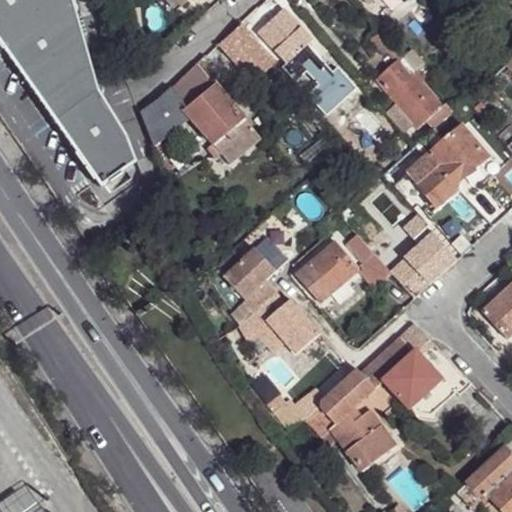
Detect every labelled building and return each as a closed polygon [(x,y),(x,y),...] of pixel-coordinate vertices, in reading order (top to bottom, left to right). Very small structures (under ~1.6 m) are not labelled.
[(0,0),(0,63),(92,195),(128,170),(95,87),(65,0),(0,0)] [(274,0),(263,0),(246,16),(267,41),(262,47),(266,51),(268,54),(273,50),(285,63),(280,67),(293,83),(321,57),(307,42),(310,40),(274,0)] [(246,16),(241,22),(262,47),(267,41),(246,16)] [(262,47),(241,22),(223,38),(250,66),(266,51),(262,47)] [(378,46),(386,39),(378,30),(367,40),(375,50),(378,46)] [(400,56),(396,51),(386,39),(378,46),(394,65),(402,58),(400,56)] [(407,49),(404,45),(396,51),(400,56),(407,49)] [(411,53),(407,49),(400,56),(402,58),(403,59),(411,53)] [(265,56),(256,64),(263,74),(273,67),(265,56)] [(417,75),(403,59),(402,58),(394,65),(375,81),(396,105),(413,125),(417,130),(426,123),(432,130),(450,115),(451,113),(445,106),(441,108),(414,76),(417,75)] [(182,109),(186,113),(212,145),(206,150),(213,159),(220,154),(228,163),(258,138),(213,83),(212,85),(194,65),(170,87),(186,106),(182,109)] [(278,105),(262,84),(253,91),(268,112),(278,105)] [(160,97),(139,111),(153,145),(159,140),(187,118),(184,115),(186,113),(182,109),(186,106),(170,87),(160,97)] [(308,97),(337,131),(345,124),(333,111),(335,109),(318,88),(308,97)] [(404,134),(413,125),(396,105),(386,114),(404,134)] [(488,156),(460,126),(408,174),(438,207),(459,189),(456,185),(488,156)] [(153,145),(167,183),(173,178),(159,140),(153,145)] [(411,255),(377,215),(357,232),(391,272),(411,255)] [(380,264),(354,233),(345,240),(363,261),(360,265),(362,268),(360,271),(372,286),(389,272),(380,264)] [(295,278),(319,304),(357,270),(334,243),(295,278)] [(229,277),(247,260),(238,249),(219,265),(229,277)] [(229,277),(226,279),(247,301),(243,305),(253,316),(275,296),(265,284),(276,274),(256,252),(247,260),(229,277)] [(511,334),(511,283),(483,310),(508,339),(511,334)] [(253,316),(248,320),(258,331),(267,323),(285,344),(297,356),(321,336),(291,301),(285,307),(275,296),(253,316)] [(253,316),(243,305),(233,314),(242,326),(248,320),(253,316)] [(242,326),(239,328),(248,339),(255,333),(274,354),(285,344),(267,323),(258,331),(248,320),(242,326)] [(468,382),(415,324),(400,338),(415,354),(417,351),(444,380),(454,391),(456,393),(468,382)] [(354,409),(383,381),(415,354),(400,338),(362,373),(359,370),(342,385),(323,403),(322,404),(308,418),(305,421),(321,438),(322,437),(334,426),(335,427),(331,431),(337,439),(362,473),(396,447),(381,427),(366,438),(348,414),(354,409)] [(444,380),(417,351),(415,354),(383,381),(410,411),(414,408),(423,400),(432,392),(444,380)] [(333,374),(312,393),(313,394),(322,404),(323,403),(342,385),(333,374)] [(429,414),(454,391),(444,380),(432,392),(423,400),(414,408),(419,414),(429,414)] [(299,407),(308,418),(322,404),(313,394),(299,407)] [(366,438),(381,427),(369,411),(360,418),(354,409),(348,414),(366,438)] [(337,439),(331,431),(322,437),(328,445),(337,439)] [(511,511),(511,455),(506,449),(469,484),(481,497),(485,501),(490,497),(504,511),(511,511)] [(458,494),(469,508),(481,497),(469,484),(458,494)]
